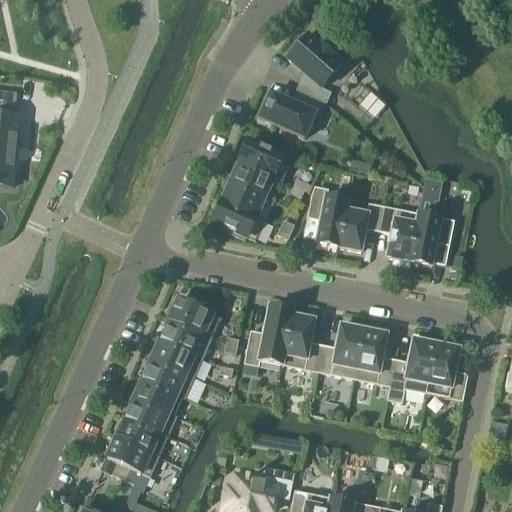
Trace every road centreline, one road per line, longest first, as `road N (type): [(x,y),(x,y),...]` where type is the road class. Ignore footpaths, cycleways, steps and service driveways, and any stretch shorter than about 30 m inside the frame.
road 1 (residential): [(143,261),(486,327),(455,511)]
road 2 (residential): [(12,281),(95,98),(76,0)]
road 3 (residential): [(143,261),(220,72),(268,4)]
road 4 (residential): [(27,511),(143,261)]
